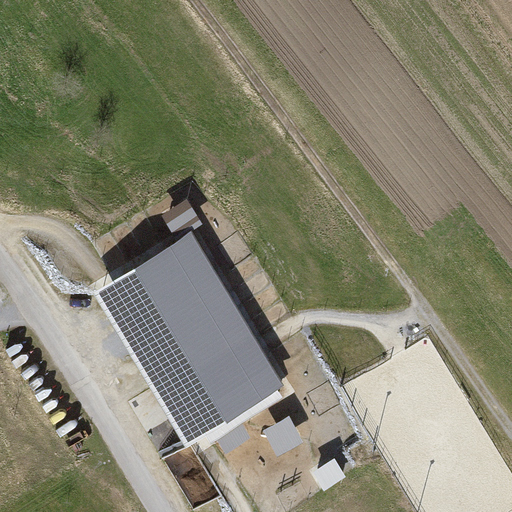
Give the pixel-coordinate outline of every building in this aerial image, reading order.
[(195,229),(99,288),(194,442),(290,383),(195,229)] [(280,455),(305,442),(292,417),(267,429),(280,455)] [(244,422),(220,434),(228,450),(252,438),(244,422)] [(234,452),(172,488),(186,511),(255,511),(253,508),(276,495),(259,465),(247,473),(234,452)] [(335,458),(315,472),(327,489),(347,476),(335,458)]
